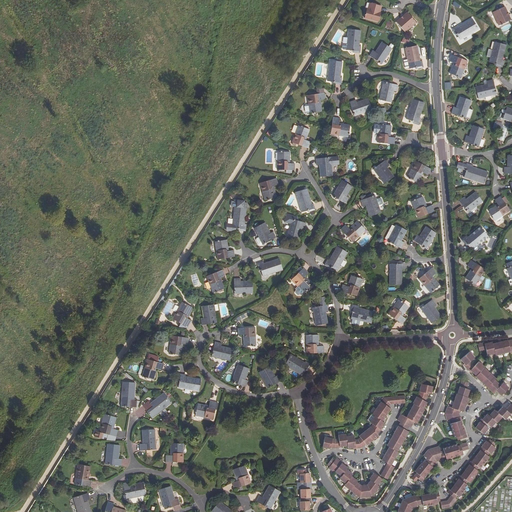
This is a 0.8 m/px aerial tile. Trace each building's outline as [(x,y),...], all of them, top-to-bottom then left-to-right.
[(379,12),(379,13),(381,6),(375,5),(376,4),(371,3),(369,3),(368,9),(367,9),(364,19),(378,22),(380,17),(378,16),(379,12)] [(493,12),(499,26),(511,20),(508,15),(507,16),(506,13),(507,12),(505,7),(493,12)] [(402,20),(401,18),(396,22),(405,33),(416,23),(407,13),(403,16),(404,18),(402,20)] [(461,28),(460,26),(459,26),(458,25),(452,28),(456,34),(457,33),(461,39),(479,29),(472,18),(462,24),(463,26),(461,28)] [(347,44),(347,49),(347,50),(352,51),(354,52),(361,53),(361,47),(359,47),(361,31),(349,29),(347,44)] [(373,49),(369,54),(381,64),(392,49),(382,42),(375,51),(373,49)] [(501,56),(504,56),(506,45),(495,42),(490,63),(496,64),(496,66),(503,68),(504,62),(502,61),(503,59),(501,58),(501,56)] [(418,58),(420,57),(417,46),(405,48),(408,59),(404,60),(406,69),(410,68),(410,69),(415,68),(417,69),(424,68),(423,61),(421,62),(420,60),(419,60),(418,58)] [(453,68),(451,68),(449,73),(461,78),(467,61),(451,55),(449,61),(453,63),(452,65),(454,66),(453,68)] [(342,63),(330,61),(327,82),(334,83),(334,84),(341,85),(342,79),(340,79),(342,63)] [(486,87),(485,84),(477,86),(479,99),(496,94),(493,80),(487,81),(488,84),(488,86),(486,87)] [(385,82),(380,100),(393,102),(395,91),(398,91),(399,85),(385,82)] [(310,112),(322,111),(320,100),(325,99),(324,92),(323,93),(317,93),(307,94),(308,104),(305,104),(304,106),(305,111),(306,112),(309,112),(310,112)] [(458,109),(456,108),(453,107),(451,113),(466,118),(471,101),(460,97),(457,106),(459,107),(458,109)] [(356,99),(350,101),(354,115),(371,111),(368,99),(356,102),(356,99)] [(424,103),(412,99),(406,119),(413,121),(412,123),(419,125),(421,119),(419,118),(424,103)] [(511,108),(507,107),(503,119),(511,121),(511,108)] [(333,118),(331,136),(349,138),(350,126),(339,124),(339,119),(333,118)] [(305,140),(309,129),(298,125),(292,142),(308,148),(310,142),(305,140)] [(391,126),(379,125),(377,143),(394,144),(395,138),(390,137),(391,126)] [(471,138),(469,137),(467,136),(465,142),(479,147),(484,130),(473,126),(470,135),(472,135),(471,138)] [(290,164),(290,152),(278,152),(278,170),(295,170),(295,164),(290,164)] [(330,157),(314,159),(315,166),(319,165),(322,165),(322,168),(320,168),(321,177),(332,175),(331,165),(339,164),(338,156),(330,157)] [(385,160),(373,169),(384,184),(394,177),(387,167),(389,165),(385,160)] [(431,169),(415,161),(407,177),(418,183),(423,173),(428,175),(431,169)] [(474,170),(475,168),(472,167),(473,166),(467,164),(464,171),(466,171),(464,178),(484,184),(488,172),(477,169),(476,171),(474,170)] [(276,179),(260,183),(264,201),(276,198),(273,186),(278,185),(276,179)] [(352,188),(342,181),(332,196),(345,205),(348,200),(346,198),(352,188)] [(307,188),(296,192),(302,212),(309,210),(309,211),(316,209),(314,203),(312,203),(307,188)] [(466,201),(465,200),(463,198),(459,201),(468,213),(482,202),(475,192),(467,198),(468,200),(466,201)] [(376,196),(361,201),(363,207),(367,206),(370,217),(382,213),(376,196)] [(494,209),(493,207),(488,210),(495,221),(509,211),(500,196),(495,200),(497,204),(495,205),(496,207),(494,209)] [(423,197),(412,201),(419,218),(435,211),(432,205),(427,207),(423,197)] [(243,202),(236,202),(236,209),(233,208),(232,226),(227,226),(227,233),(237,233),(237,230),(238,230),(240,232),(247,233),(247,226),(244,226),(245,224),(243,224),(243,221),(245,221),(245,209),(246,204),(243,204),(243,202)] [(297,221),(294,220),(294,219),(293,216),(287,214),(285,222),(291,224),(287,237),(298,241),(302,229),(305,230),(307,224),(297,221)] [(347,224),(342,228),(353,241),(367,229),(359,220),(350,228),(347,224)] [(265,223),(254,229),(262,245),(276,238),(273,233),(271,234),(265,223)] [(396,225),(387,241),(401,248),(403,243),(401,242),(407,231),(396,225)] [(417,235),(413,240),(426,248),(436,233),(426,226),(419,237),(417,235)] [(472,249),(479,243),(487,237),(480,227),(470,235),(471,237),(469,238),(468,236),(467,237),(466,236),(461,240),(465,245),(467,245),(471,250),(472,249)] [(214,242),(217,260),(234,257),(233,251),(228,252),(226,240),(214,242)] [(485,250),(479,243),(472,249),(474,252),(478,249),(481,253),(483,254),(485,252),(485,250)] [(347,254),(337,247),(328,261),(327,260),(323,266),(329,270),(331,268),(337,271),(347,254)] [(262,262),(256,264),(259,271),(261,270),(263,276),(283,269),(278,258),(263,264),(262,262)] [(470,274),(468,273),(465,279),(475,285),(484,270),(470,261),(467,266),(471,269),(469,271),(471,272),(470,274)] [(390,264),(389,285),(402,285),(402,269),(404,269),(404,262),(397,262),(397,264),(390,264)] [(301,294),(303,292),(303,293),(312,284),(308,279),(306,281),(304,279),(306,278),(304,276),(308,272),(304,268),(303,269),(298,273),(291,280),(298,287),(296,289),(297,290),(295,291),(295,292),(297,295),(299,295),(300,293),(301,294)] [(432,268),(419,279),(430,293),(440,285),(433,276),(436,273),(432,268)] [(221,269),(206,276),(213,293),(225,288),(220,277),(224,275),(221,269)] [(340,291),(357,297),(362,280),(351,276),(347,287),(343,285),(340,291)] [(241,277),(235,278),(235,294),(253,293),(253,281),(241,281),(241,277)] [(408,306),(399,299),(388,314),(401,324),(405,319),(401,315),(408,306)] [(433,299),(421,308),(431,323),(442,316),(435,306),(437,305),(433,299)] [(182,303),(173,319),(188,327),(191,321),(187,319),(192,309),(182,303)] [(200,319),(201,325),(216,322),(213,305),(201,307),(203,318),(200,319)] [(313,308),(316,326),(328,323),(326,312),(329,311),(328,305),(313,308)] [(353,319),(360,321),(371,324),(374,312),(358,308),(358,306),(353,305),(351,312),(352,314),(351,319),(353,319)] [(255,328),(237,328),(237,335),(243,335),(243,346),(255,346),(255,328)] [(306,335),(307,353),(324,353),(324,347),(319,347),(319,335),(306,335)] [(188,339),(171,336),(168,354),(181,356),(183,344),(187,345),(188,339)] [(511,339),(508,341),(493,344),(492,343),(485,345),(488,356),(495,354),(495,356),(511,352),(511,354),(511,353),(511,339)] [(215,342),(211,356),(229,361),(232,349),(219,346),(220,343),(215,342)] [(469,352),(460,360),(465,366),(475,358),(469,352)] [(291,355),(285,365),(303,376),(306,370),(308,371),(311,365),(306,361),(305,363),(291,355)] [(163,365),(147,359),(142,377),(154,380),(157,369),(162,371),(163,365)] [(479,362),(471,371),(476,376),(476,377),(494,393),(496,391),(502,396),(509,388),(503,382),(500,386),(495,380),(496,379),(484,368),(485,367),(479,362)] [(249,369),(238,365),(232,382),(246,387),(248,381),(245,380),(249,369)] [(269,366),(259,373),(268,388),(281,381),(277,375),(276,377),(269,366)] [(185,374),(178,373),(177,380),(179,381),(178,388),(198,391),(200,379),(185,376),(185,374)] [(462,380),(460,386),(467,389),(469,383),(462,380)] [(135,383),(123,382),(121,407),(136,408),(136,401),(134,401),(134,400),(132,400),(132,396),(134,396),(135,383)] [(418,391),(427,393),(430,394),(432,386),(420,384),(418,391)] [(148,402),(143,406),(152,418),(171,403),(163,393),(153,401),(155,403),(152,405),(150,404),(149,404),(148,402)] [(404,403),(404,399),(404,396),(393,397),(384,397),(390,404),(404,403)] [(390,404),(384,397),(376,408),(386,415),(390,409),(388,407),(390,404)] [(426,402),(424,401),(416,397),(412,403),(413,404),(423,409),(426,402)] [(209,406),(198,404),(195,416),(212,420),(216,403),(210,401),(209,406)] [(511,403),(500,414),(505,419),(510,413),(511,415),(511,403)] [(420,416),(424,410),(423,409),(413,404),(410,411),(420,416)] [(386,415),(376,408),(372,414),(374,416),(381,421),(386,415)] [(420,416),(410,411),(406,418),(413,422),(416,423),(420,416)] [(413,422),(406,418),(400,414),(397,420),(410,428),(413,422)] [(116,418),(104,415),(99,432),(95,431),(94,437),(103,439),(104,437),(106,438),(107,434),(116,437),(117,431),(111,429),(112,427),(113,427),(116,418)] [(380,429),(381,428),(384,423),(381,421),(374,416),(370,423),(372,424),(380,429)] [(480,422),(475,428),(484,435),(489,428),(480,422)] [(374,439),(378,436),(377,435),(380,430),(380,429),(372,424),(371,426),(365,431),(372,441),(374,439)] [(404,438),(408,432),(397,425),(396,429),(394,432),(404,438)] [(156,450),(154,430),(142,431),(143,442),(145,442),(145,445),(140,445),(140,451),(156,450)] [(372,441),(365,431),(359,436),(360,438),(357,439),(361,448),(362,448),(365,445),(367,446),(371,442),(372,441)] [(401,445),(404,438),(394,432),(391,437),(390,439),(401,445)] [(348,446),(346,437),(346,434),(338,435),(339,439),(335,439),(335,448),(340,448),(340,447),(342,447),(348,446)] [(361,448),(357,439),(354,440),(354,436),(346,437),(348,446),(348,448),(354,448),(355,448),(356,449),(361,448)] [(335,448),(335,439),(325,437),(323,447),(327,448),(328,448),(330,449),(330,447),(335,448)] [(397,451),(401,445),(390,439),(389,440),(386,446),(389,447),(397,451)] [(450,511),(495,446),(485,439),(450,489),(452,490),(442,505),(450,511)] [(435,447),(429,448),(425,453),(426,460),(423,460),(415,469),(415,472),(412,477),(412,481),(419,480),(421,481),(441,458),(463,455),(463,450),(469,449),(467,442),(461,443),(458,446),(456,444),(442,446),(439,450),(435,447)] [(167,463),(183,463),(183,444),(171,444),(171,453),(173,453),(173,456),(167,456),(167,463)] [(107,445),(105,465),(121,466),(121,460),(116,459),(117,456),(118,457),(119,446),(107,445)] [(394,459),(398,452),(397,451),(389,447),(386,451),(385,454),(394,459)] [(391,465),(394,459),(385,454),(383,456),(381,460),(387,463),(391,465)] [(330,467),(336,459),(333,457),(327,465),(330,467)] [(335,472),(341,463),(342,462),(337,458),(336,459),(330,467),(329,468),(334,473),(335,472)] [(341,476),(346,469),(347,468),(344,465),(341,463),(335,472),(341,476)] [(380,475),(387,479),(394,467),(391,465),(387,463),(380,475)] [(78,465),(75,485),(90,487),(91,481),(86,480),(87,477),(88,478),(90,467),(78,465)] [(250,483),(244,466),(233,470),(236,479),(238,478),(239,481),(233,483),(235,489),(250,483)] [(345,483),(351,476),(352,474),(351,473),(346,469),(341,476),(339,479),(345,483)] [(310,481),(310,477),(309,473),(300,473),(300,482),(301,482),(301,485),(311,485),(311,481),(310,481)] [(377,485),(382,479),(374,473),(372,475),(369,479),(371,480),(377,485)] [(350,491),(356,482),(357,481),(353,477),(351,476),(345,483),(344,486),(350,491)] [(372,496),(379,486),(377,485),(371,480),(368,483),(367,485),(372,496)] [(360,497),(361,485),(359,484),(356,482),(350,491),(360,497)] [(129,483),(123,484),(126,499),(145,495),(143,483),(133,485),(133,487),(130,488),(129,483)] [(300,498),(311,497),(310,489),(311,489),(311,485),(301,485),(301,489),(300,489),(300,498)] [(372,496),(367,485),(361,485),(360,497),(372,496)] [(270,510),(280,492),(269,486),(264,495),(266,496),(264,499),(260,497),(257,502),(270,510)] [(170,487),(159,490),(165,509),(179,505),(177,498),(173,500),(172,497),(173,497),(170,487)] [(399,511),(410,511),(409,507),(440,502),(438,491),(397,498),(399,511)] [(74,498),(77,511),(90,511),(89,506),(87,506),(86,503),(88,502),(87,500),(89,500),(88,494),(74,498)] [(300,510),(309,509),(309,501),(311,501),(311,497),(300,498),(301,501),(300,501),(300,510)] [(108,502),(104,511),(125,511),(126,511),(116,508),(115,510),(112,509),(114,504),(108,502)] [(229,510),(219,502),(212,511),(211,511),(236,511),(235,511),(234,511),(229,511),(228,511),(229,510)]
